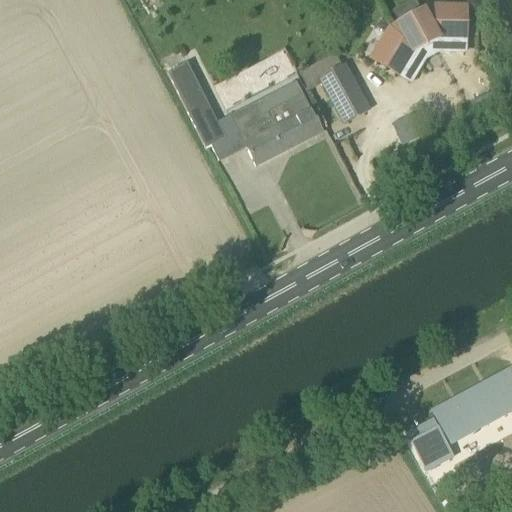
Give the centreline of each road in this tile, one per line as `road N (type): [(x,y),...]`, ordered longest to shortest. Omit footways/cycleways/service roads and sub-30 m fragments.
road 1 (primary): [(0,437),(511,162)]
road 2 (unclassified): [(179,511),(511,324)]
